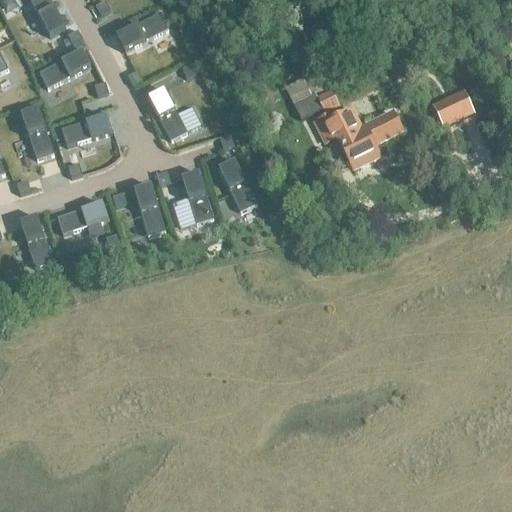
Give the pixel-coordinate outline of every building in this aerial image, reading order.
[(31,0),(52,41),(68,32),(51,0),(31,0)] [(162,16),(119,40),(127,55),(171,32),(162,16)] [(300,60),(312,55),(304,38),(292,44),(300,60)] [(85,54),(41,77),(50,93),(93,69),(85,54)] [(313,83),(313,84),(308,76),(303,78),(313,98),(293,109),(301,124),(322,112),(325,118),(340,110),(331,94),(317,101),(315,98),(319,96),(316,91),(317,91),(313,83)] [(149,101),(172,145),(188,136),(165,93),(149,101)] [(23,118),(39,164),(56,158),(40,112),(23,118)] [(392,120),(360,136),(350,117),(334,125),(331,119),(314,127),(325,149),(336,144),(351,174),(378,161),(374,151),(401,137),(392,120)] [(110,118),(63,133),(68,150),(115,135),(110,118)] [(220,173),(241,218),(257,210),(236,166),(220,173)] [(185,181),(198,229),(215,224),(202,177),(185,181)] [(136,193),(149,241),(166,236),(153,189),(136,193)] [(106,207),(59,222),(64,239),(111,224),(106,207)] [(22,226),(36,273),(53,268),(39,221),(22,226)]
